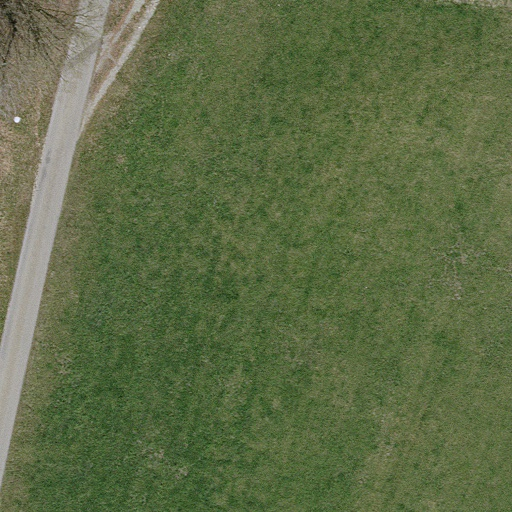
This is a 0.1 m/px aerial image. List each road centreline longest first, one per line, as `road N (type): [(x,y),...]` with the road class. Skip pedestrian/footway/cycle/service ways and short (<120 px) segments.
road 1 (residential): [(0,434),(93,0)]
road 2 (track): [(47,206),(28,160),(54,0)]
road 3 (track): [(69,103),(101,68),(139,0)]
